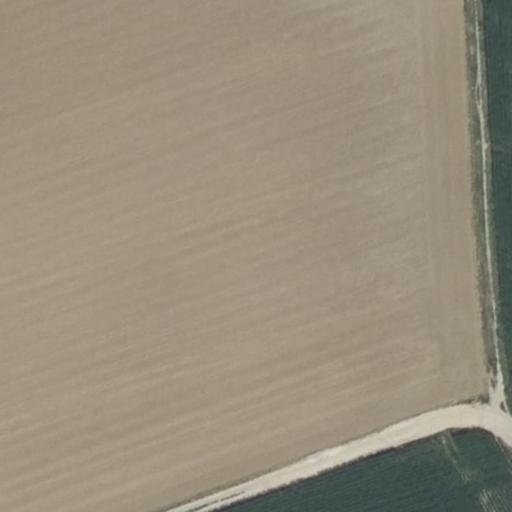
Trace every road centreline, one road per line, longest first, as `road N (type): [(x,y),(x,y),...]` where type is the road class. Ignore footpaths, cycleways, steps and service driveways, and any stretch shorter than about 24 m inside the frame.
road 1 (track): [(473,0),(495,407)]
road 2 (track): [(180,511),(495,407)]
